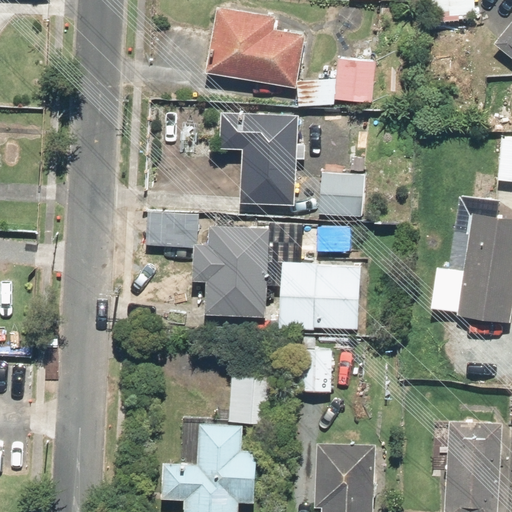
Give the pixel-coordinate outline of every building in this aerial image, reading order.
[(478,62),(478,0),(427,0),(428,79),(457,78),(457,62),(478,62)] [(218,8),(208,74),(297,88),(306,33),(277,29),(278,17),(218,8)] [(511,20),(495,42),(511,56),(511,20)] [(377,59),(339,58),(338,99),(375,101),(377,59)] [(435,80),(432,115),(497,121),(502,68),(462,64),(460,82),(435,80)] [(336,80),(299,79),(299,106),(336,106),(336,80)] [(297,176),(298,159),(306,159),(306,143),(298,143),(300,110),(222,107),(221,147),(243,148),(242,196),(241,213),(330,216),(330,213),(366,214),(367,173),(329,172),(329,177),(297,176)] [(511,309),(511,216),(474,211),(459,313),(510,321),(511,309)] [(324,225),(322,250),(350,252),(352,227),(324,225)] [(209,226),(208,243),(195,243),(194,281),(207,282),(206,314),(266,315),(268,264),(272,264),(273,233),(273,228),(209,226)] [(272,264),(284,264),(282,330),(316,331),(316,327),(360,328),(362,266),(319,265),(319,260),(298,259),(299,234),(273,233),(272,264)] [(333,392),(334,349),(301,348),(300,391),(333,392)] [(276,367),(233,366),(230,420),(273,422),(276,367)] [(449,419),(444,511),(497,511),(502,421),(449,419)] [(160,500),(186,501),(185,511),(240,511),(241,503),(256,504),(259,450),(244,449),(245,424),(190,421),(188,462),(163,461),(160,500)] [(373,511),(376,443),(317,441),(315,506),(321,506),(320,511),(373,511)]
